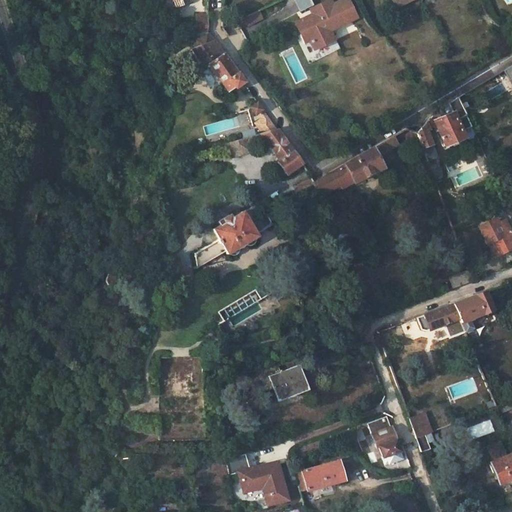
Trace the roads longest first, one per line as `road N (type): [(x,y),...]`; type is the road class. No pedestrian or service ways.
road 1 (residential): [(511,55),(315,170),(213,29),(214,3)]
road 2 (track): [(148,404),(153,347),(188,348),(204,333),(240,346),(297,324),(303,271),(265,196),(315,170)]
road 3 (residential): [(511,272),(365,327),(432,511)]
road 4 (residential): [(0,311),(25,216),(31,133),(0,18)]
